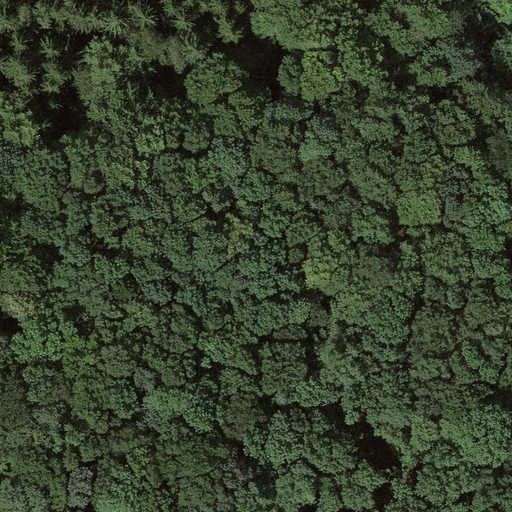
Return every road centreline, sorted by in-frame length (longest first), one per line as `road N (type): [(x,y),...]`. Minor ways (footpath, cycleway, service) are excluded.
road 1 (track): [(511,15),(170,170),(95,195),(0,201)]
road 2 (track): [(452,46),(102,16)]
